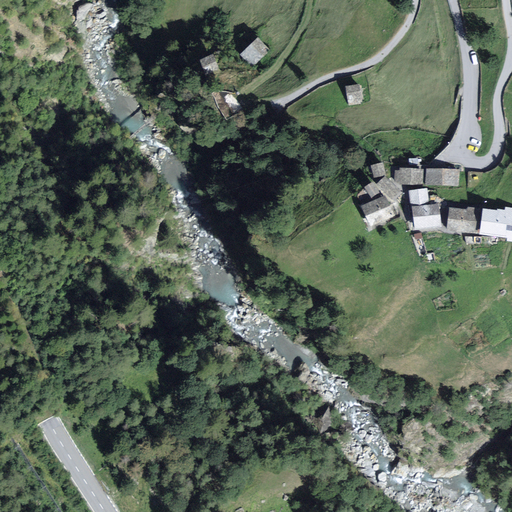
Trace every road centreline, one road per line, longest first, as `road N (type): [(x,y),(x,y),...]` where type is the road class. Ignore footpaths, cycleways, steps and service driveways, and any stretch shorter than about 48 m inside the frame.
road 1 (residential): [(452,0),(469,85),(459,158),(486,163),(496,152),(498,92),(511,54)]
road 2 (secondary): [(0,333),(104,511)]
